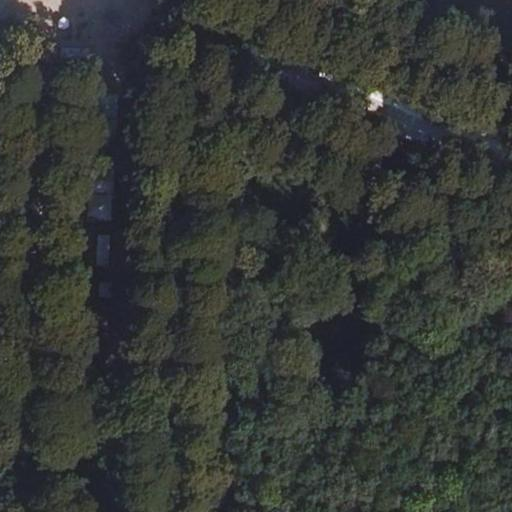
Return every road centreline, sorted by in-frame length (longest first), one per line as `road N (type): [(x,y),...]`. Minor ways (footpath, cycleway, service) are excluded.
road 1 (track): [(116,0),(98,511)]
road 2 (track): [(511,156),(145,0)]
